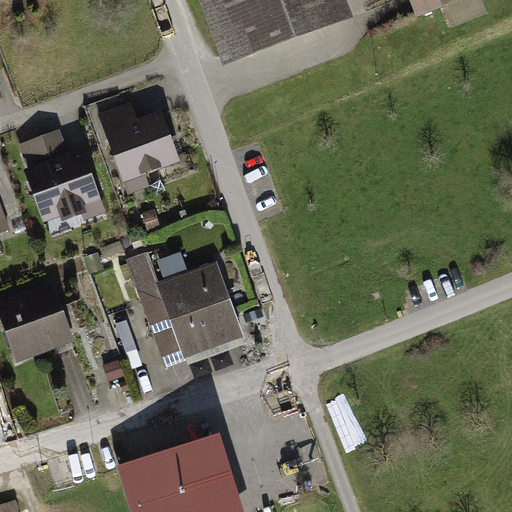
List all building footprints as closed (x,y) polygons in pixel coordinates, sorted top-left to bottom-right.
[(196,0),(218,63),(345,19),(338,0),(196,0)] [(403,0),(412,19),(445,6),(451,21),(488,7),(484,0),(403,0)] [(135,109),(101,121),(126,189),(186,168),(168,118),(142,128),(135,109)] [(61,133),(18,149),(51,234),(108,212),(86,153),(71,159),(61,133)] [(0,205),(0,243),(12,239),(0,205)] [(150,233),(163,228),(157,212),(144,217),(150,233)] [(186,363),(160,288),(149,259),(132,265),(169,369),(186,363)] [(219,265),(160,288),(186,363),(243,342),(248,341),(219,265)] [(48,283),(0,301),(0,331),(12,363),(70,341),(48,283)] [(134,372),(145,368),(130,322),(118,326),(134,372)] [(98,366),(103,383),(119,378),(114,361),(98,366)] [(116,464),(131,511),(235,511),(211,434),(116,464)] [(0,511),(23,511),(20,501),(0,507),(0,511)]
